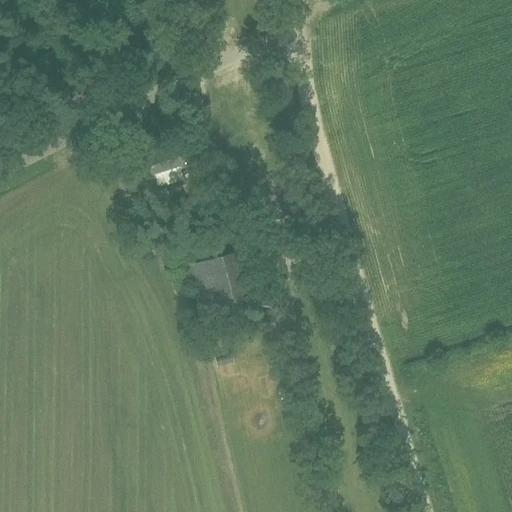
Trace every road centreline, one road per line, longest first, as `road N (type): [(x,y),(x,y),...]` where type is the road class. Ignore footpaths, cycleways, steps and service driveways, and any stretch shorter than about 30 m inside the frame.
road 1 (track): [(430,511),(311,104),(303,9)]
road 2 (unclassified): [(0,176),(249,50),(303,32)]
